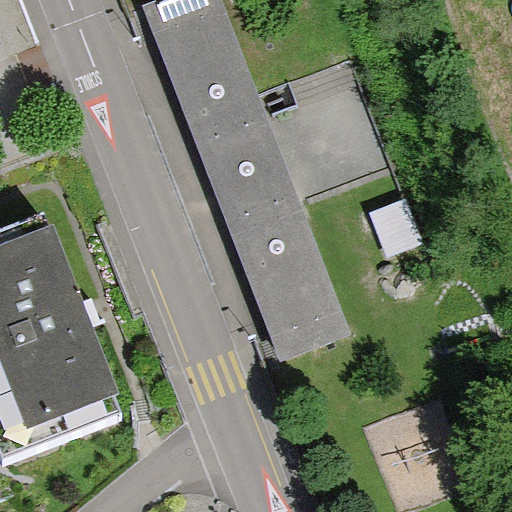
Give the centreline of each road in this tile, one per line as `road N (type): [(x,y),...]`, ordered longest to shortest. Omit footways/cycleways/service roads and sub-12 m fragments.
road 1 (residential): [(72,0),(237,434)]
road 2 (residential): [(107,511),(169,463),(237,434)]
